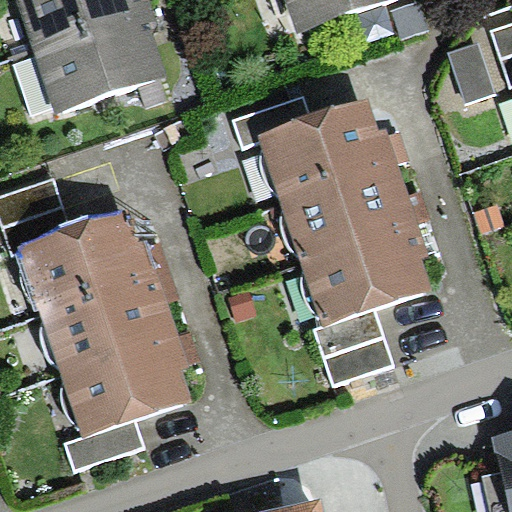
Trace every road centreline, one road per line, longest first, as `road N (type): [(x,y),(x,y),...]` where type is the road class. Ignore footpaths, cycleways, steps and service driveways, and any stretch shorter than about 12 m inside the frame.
road 1 (residential): [(381,420),(103,511)]
road 2 (residential): [(511,375),(381,420)]
